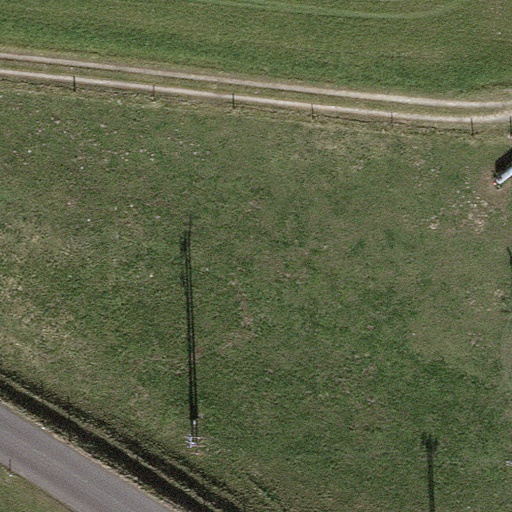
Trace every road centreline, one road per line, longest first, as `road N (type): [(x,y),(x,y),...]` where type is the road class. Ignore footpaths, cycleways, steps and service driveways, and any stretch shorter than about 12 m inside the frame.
road 1 (track): [(0,67),(465,111),(511,105)]
road 2 (tertiary): [(121,511),(0,434)]
